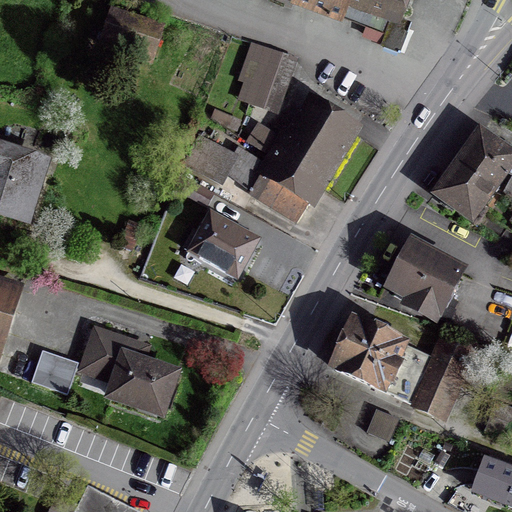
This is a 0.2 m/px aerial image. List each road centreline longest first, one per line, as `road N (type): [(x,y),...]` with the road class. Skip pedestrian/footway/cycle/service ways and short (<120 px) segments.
road 1 (secondary): [(254,415),(375,202),(473,58)]
road 2 (residential): [(254,415),(429,511)]
